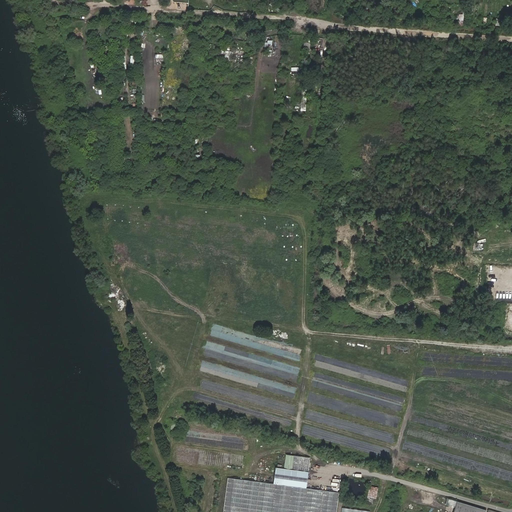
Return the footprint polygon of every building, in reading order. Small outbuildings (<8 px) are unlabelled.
[(197,146),(199,135),(189,133),(186,144),(197,146)] [(257,152),(253,193),(261,194),(265,153),(257,152)] [(275,468),(274,484),(306,488),(307,472),(275,468)] [(306,488),(274,484),(227,480),(223,511),(336,511),(338,491),(306,488)] [(375,500),(376,487),(367,486),(366,499),(375,500)] [(453,511),(484,511),(485,510),(456,501),(453,511)]
